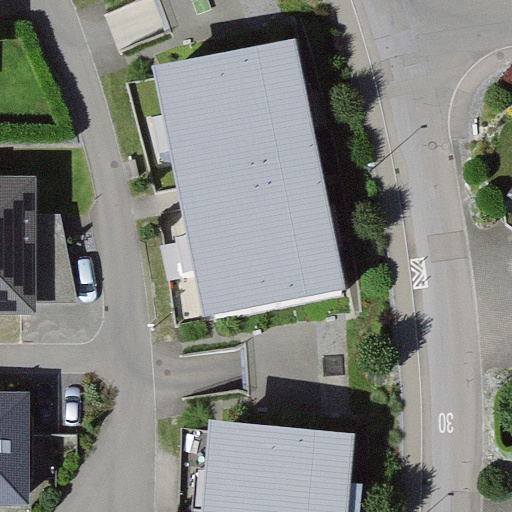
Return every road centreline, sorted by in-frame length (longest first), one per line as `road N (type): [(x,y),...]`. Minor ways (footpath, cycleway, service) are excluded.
road 1 (residential): [(49,0),(71,44),(106,180),(130,321),(124,444),(108,511)]
road 2 (residential): [(415,34),(413,109),(454,401),(449,511)]
